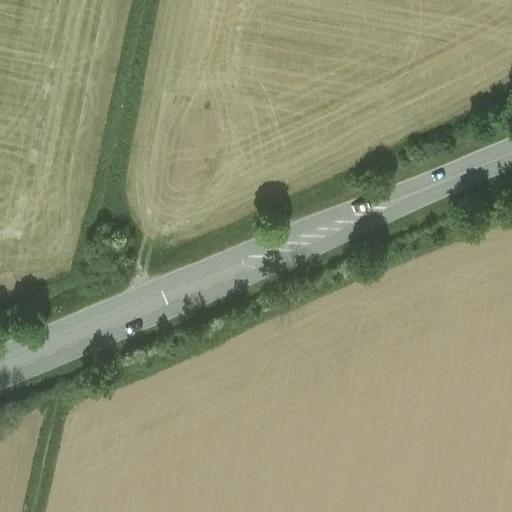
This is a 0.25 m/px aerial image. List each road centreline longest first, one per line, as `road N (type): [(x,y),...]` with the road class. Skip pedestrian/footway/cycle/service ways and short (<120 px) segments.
road 1 (primary): [(0,380),(324,244),(472,167)]
road 2 (primary): [(472,167),(240,248),(0,350)]
